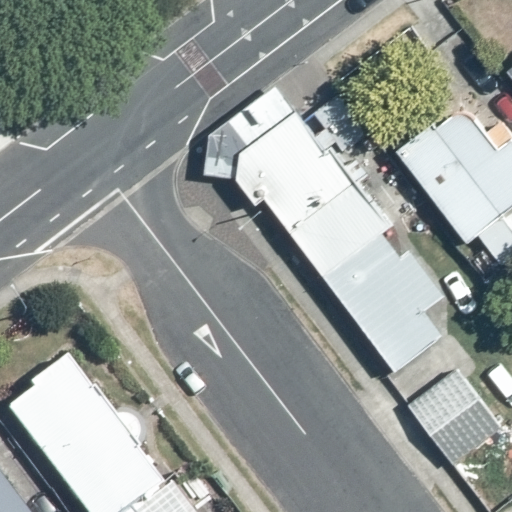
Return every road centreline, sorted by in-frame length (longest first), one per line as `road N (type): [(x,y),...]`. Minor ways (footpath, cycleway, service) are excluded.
road 1 (residential): [(352,511),(87,155)]
road 2 (residential): [(87,155),(291,0)]
